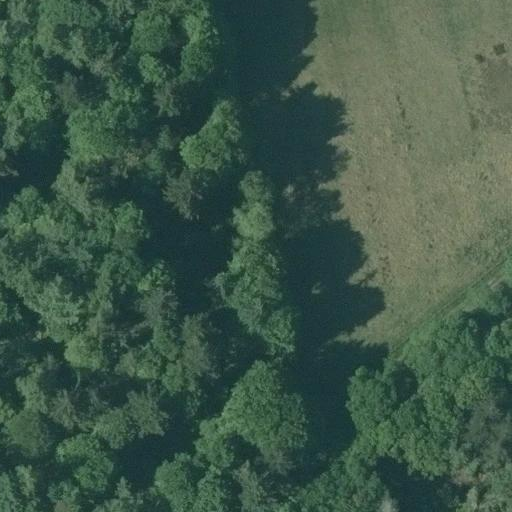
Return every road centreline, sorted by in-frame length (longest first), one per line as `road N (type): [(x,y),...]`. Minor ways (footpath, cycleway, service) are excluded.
road 1 (track): [(511,320),(280,511)]
road 2 (track): [(83,511),(227,456),(277,464),(339,511)]
